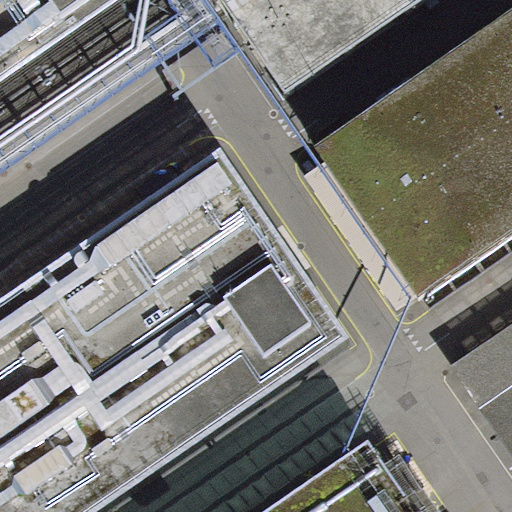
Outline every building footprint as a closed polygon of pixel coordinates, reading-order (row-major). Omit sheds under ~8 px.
[(0,0),(0,95),(111,18),(98,0),(0,0)] [(407,0),(232,0),(289,82),(407,0)] [(407,293),(511,219),(511,10),(309,152),(407,293)] [(0,511),(88,511),(336,341),(211,162),(0,308),(0,511)] [(511,327),(449,372),(511,461),(511,327)] [(404,511),(361,447),(262,511),(404,511)]
